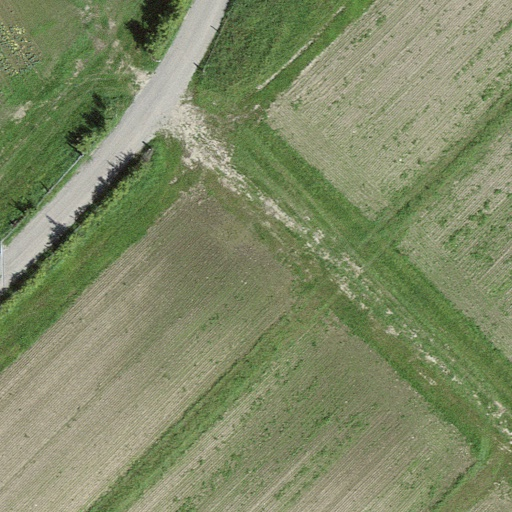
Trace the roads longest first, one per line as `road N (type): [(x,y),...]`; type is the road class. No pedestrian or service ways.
road 1 (track): [(511,409),(148,128)]
road 2 (track): [(219,0),(193,59),(105,189),(0,280)]
